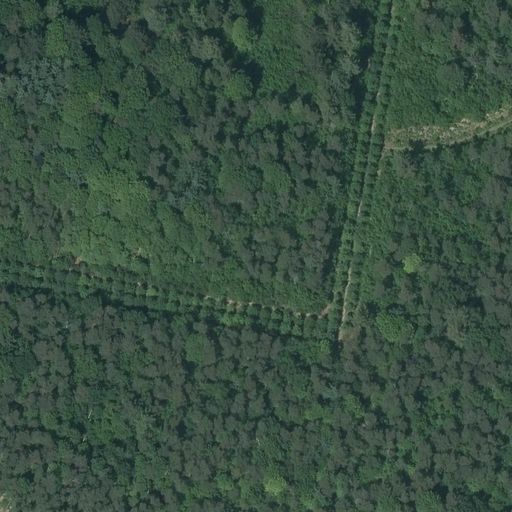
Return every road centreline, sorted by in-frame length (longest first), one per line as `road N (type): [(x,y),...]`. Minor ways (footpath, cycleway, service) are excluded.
road 1 (track): [(389,0),(309,511)]
road 2 (track): [(338,335),(0,274)]
road 3 (track): [(511,115),(467,139),(365,142)]
